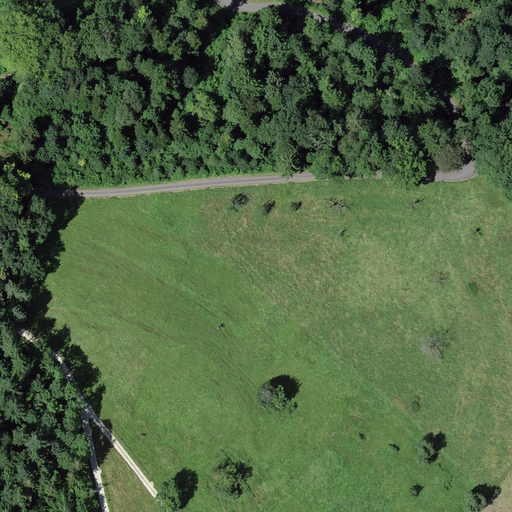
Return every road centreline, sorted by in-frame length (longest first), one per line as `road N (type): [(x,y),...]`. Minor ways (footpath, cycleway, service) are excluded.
road 1 (track): [(0,184),(117,192),(468,171),(478,150),(469,127),(383,46),(302,12),(223,0)]
road 2 (track): [(171,511),(79,397)]
